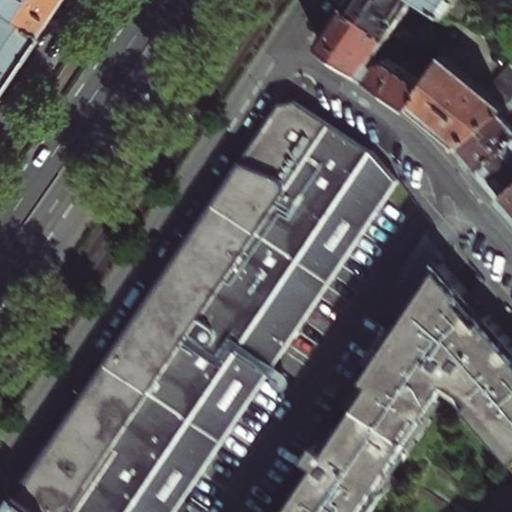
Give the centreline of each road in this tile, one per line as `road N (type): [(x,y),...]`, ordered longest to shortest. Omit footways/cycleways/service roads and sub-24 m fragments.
road 1 (tertiary): [(0,458),(272,52)]
road 2 (residential): [(272,52),(396,131),(511,253)]
road 3 (primary): [(160,0),(0,230)]
road 4 (primary): [(0,327),(82,206),(133,93)]
road 5 (primary): [(0,284),(133,93)]
road 6 (tertiary): [(87,0),(0,129)]
